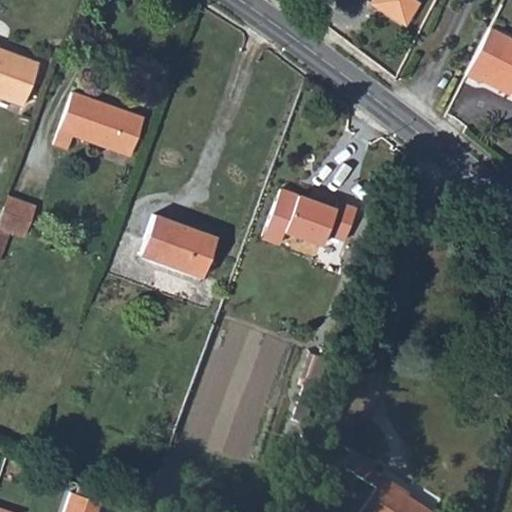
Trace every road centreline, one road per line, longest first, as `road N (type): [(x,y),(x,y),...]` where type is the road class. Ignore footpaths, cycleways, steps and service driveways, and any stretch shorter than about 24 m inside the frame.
road 1 (secondary): [(511,207),(240,0)]
road 2 (unknown): [(439,150),(377,390),(408,470)]
road 3 (unknown): [(240,0),(179,190)]
road 4 (unknown): [(410,127),(465,0)]
